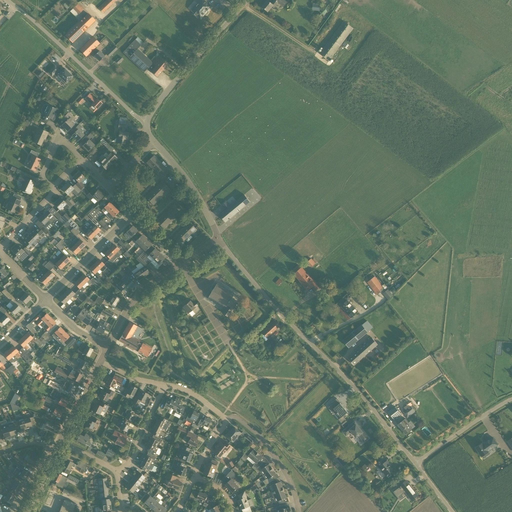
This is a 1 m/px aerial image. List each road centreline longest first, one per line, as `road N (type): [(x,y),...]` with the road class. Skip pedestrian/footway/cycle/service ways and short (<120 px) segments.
road 1 (unclassified): [(415,462),(218,237)]
road 2 (unclassified): [(145,121),(3,0)]
road 3 (unclassified): [(145,121),(245,0)]
road 4 (residential): [(44,301),(1,249),(49,188)]
road 5 (residential): [(225,420),(236,418),(261,438),(284,471),(297,511)]
road 6 (residential): [(44,301),(129,211)]
